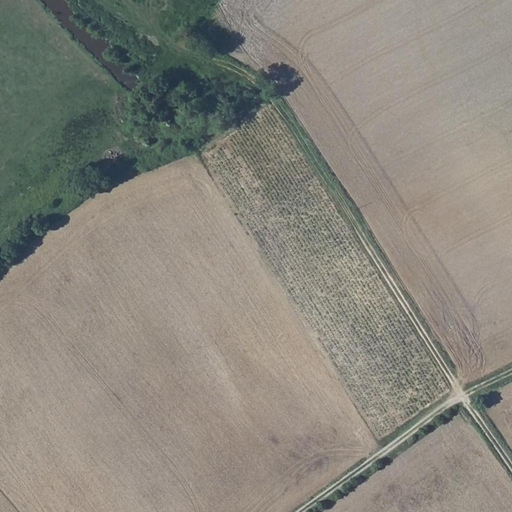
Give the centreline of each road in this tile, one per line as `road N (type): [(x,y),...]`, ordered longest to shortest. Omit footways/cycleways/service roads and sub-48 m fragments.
road 1 (track): [(511,466),(370,250)]
road 2 (track): [(299,511),(461,395),(511,369)]
